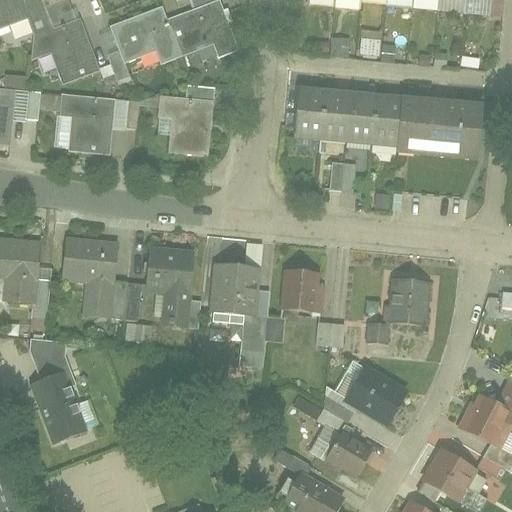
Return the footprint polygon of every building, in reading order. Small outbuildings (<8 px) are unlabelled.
[(55,29),(42,0),(0,0),(0,30),(1,30),(10,50),(27,42),(55,29)] [(77,20),(68,0),(42,0),(55,29),(77,20)] [(242,47),(219,0),(191,0),(198,12),(169,21),(185,61),(215,48),(222,61),(244,52),(242,47)] [(164,9),(110,30),(126,68),(157,55),(164,68),(184,58),(169,21),(164,9)] [(101,73),(79,21),(27,42),(35,61),(50,54),(63,87),(101,73)] [(357,57),(377,59),(379,34),(359,32),(357,57)] [(379,47),(379,63),(392,63),(393,47),(379,47)] [(2,89),(22,90),(22,77),(2,77),(2,89)] [(206,159),(215,90),(185,88),(184,98),(160,98),(158,120),(174,121),(171,156),(206,159)] [(319,91),(295,88),(289,145),(313,147),(319,91)] [(30,93),(0,90),(0,146),(9,147),(11,124),(27,124),(30,93)] [(343,93),(319,91),(313,147),(337,150),(343,93)] [(367,96),(343,93),(337,150),(361,152),(367,96)] [(111,159),(117,101),(61,96),(59,118),(74,119),(70,155),(111,159)] [(390,98),(367,96),(361,152),(385,155),(390,98)] [(486,108),(390,98),(385,155),(480,165),(486,108)] [(352,194),(355,166),(329,164),(326,191),(352,194)] [(42,241),(0,237),(0,306),(18,307),(21,274),(39,275),(42,241)] [(117,244),(60,239),(57,278),(86,280),(83,320),(103,322),(106,281),(114,282),(117,244)] [(154,328),(186,331),(193,255),(127,249),(124,281),(158,284),(154,328)] [(262,270),(213,266),(209,315),(244,318),(258,319),(262,270)] [(325,272),(284,268),(280,314),(320,318),(325,272)] [(428,332),(435,285),(387,278),(381,326),(428,332)] [(141,325),(143,289),(116,286),(113,321),(141,325)] [(244,318),(242,346),(264,348),(264,342),(284,344),(286,322),(258,319),(244,318)] [(356,326),(316,321),(313,346),(354,351),(356,326)] [(394,330),(356,326),(354,351),(391,355),(394,330)] [(126,327),(125,342),(148,343),(148,329),(126,327)] [(43,387),(32,391),(53,447),(87,434),(72,394),(79,391),(67,360),(68,346),(31,344),(31,356),(43,387)] [(414,395),(364,368),(346,401),(396,428),(414,395)] [(478,399),(460,433),(497,453),(509,430),(511,431),(511,388),(509,386),(497,409),(478,399)] [(385,448),(335,423),(313,456),(366,482),(385,448)] [(478,473),(439,453),(422,486),(460,506),(478,473)] [(345,511),(350,506),(298,474),(277,506),(286,511),(345,511)]
